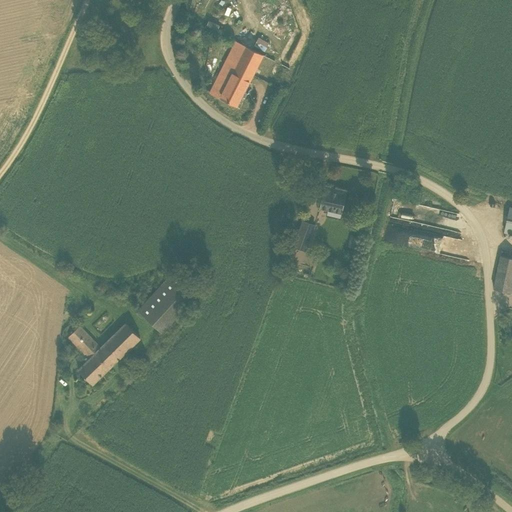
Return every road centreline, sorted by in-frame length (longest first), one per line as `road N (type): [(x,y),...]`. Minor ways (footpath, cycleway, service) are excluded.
road 1 (unclassified): [(432,448),(489,371),(482,238),(452,199),(427,184),(289,148),(222,121),(167,56),(175,0)]
road 2 (unclassified): [(224,511),(361,463),(432,448)]
road 3 (track): [(0,174),(91,0)]
